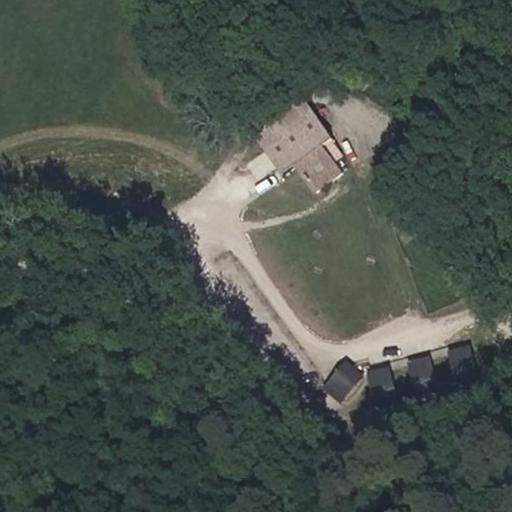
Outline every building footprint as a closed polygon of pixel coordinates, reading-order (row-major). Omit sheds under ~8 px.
[(304,97),(256,132),(287,175),(298,167),(318,195),(355,168),(304,97)] [(453,349),(460,380),(481,375),(473,344),(453,349)] [(484,374),(460,383),(446,347),(429,354),(439,380),(415,389),(422,408),(487,383),(484,374)] [(429,355),(410,361),(417,386),(437,380),(429,355)] [(346,404),(367,373),(347,360),(327,391),(346,404)] [(370,372),(378,398),(400,391),(392,365),(370,372)]
